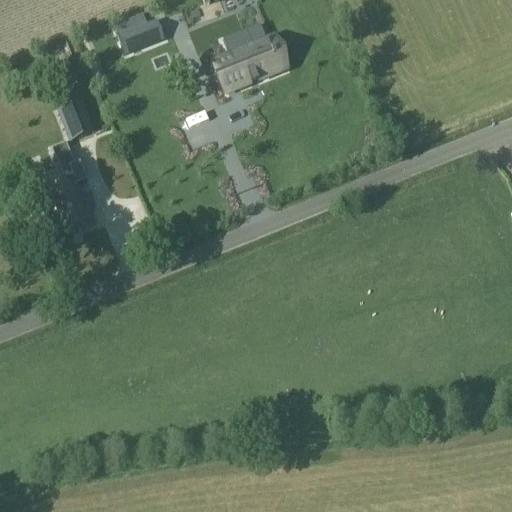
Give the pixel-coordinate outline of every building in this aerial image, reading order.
[(144,50),(136,31),(117,39),(124,57),(144,50)] [(228,57),(212,64),(225,97),(268,79),(278,75),(272,62),(274,61),(272,55),(270,56),(265,43),(256,46),(251,31),(223,43),(228,57)] [(100,99),(123,136),(161,112),(137,76),(100,99)] [(92,135),(80,106),(57,115),(69,144),(92,135)] [(155,158),(122,169),(127,184),(160,174),(155,158)] [(72,180),(38,194),(57,241),(92,227),(76,187),(86,183),(79,164),(73,166),(68,168),(72,180)] [(130,193),(160,185),(158,177),(128,185),(130,193)]
